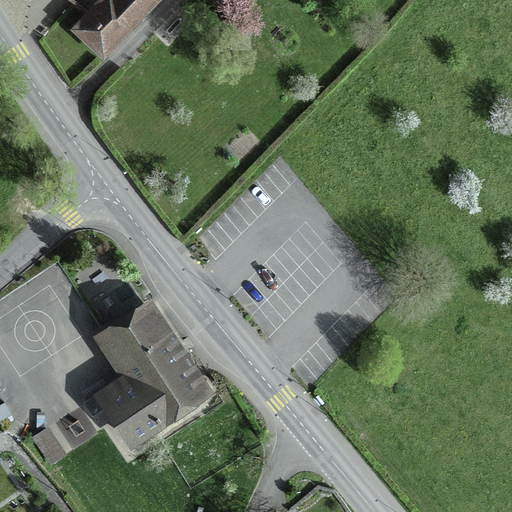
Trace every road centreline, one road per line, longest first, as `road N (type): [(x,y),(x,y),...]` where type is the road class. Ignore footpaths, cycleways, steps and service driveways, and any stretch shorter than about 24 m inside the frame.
road 1 (tertiary): [(373,511),(108,188)]
road 2 (tertiary): [(0,36),(108,188)]
road 3 (unclassified): [(108,188),(0,280)]
